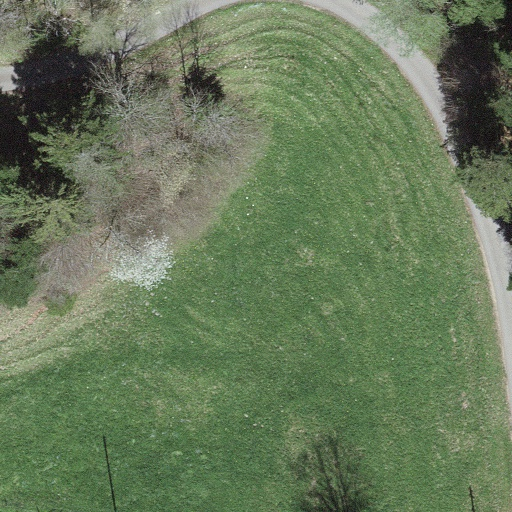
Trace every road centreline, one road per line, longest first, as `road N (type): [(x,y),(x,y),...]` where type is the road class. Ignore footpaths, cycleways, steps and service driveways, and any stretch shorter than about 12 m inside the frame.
road 1 (track): [(342,0),(381,25),(444,91),(477,167),(511,350)]
road 2 (track): [(0,82),(79,64),(207,0)]
